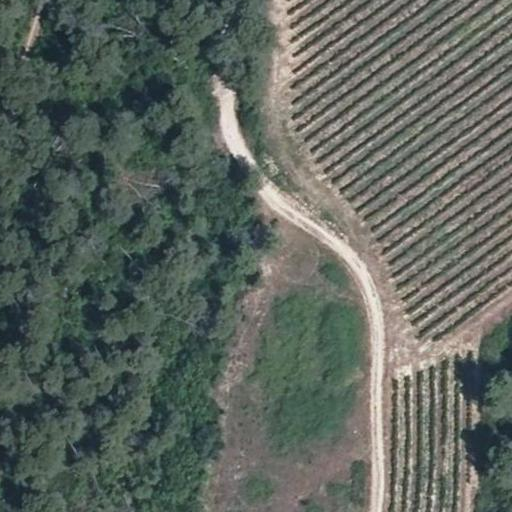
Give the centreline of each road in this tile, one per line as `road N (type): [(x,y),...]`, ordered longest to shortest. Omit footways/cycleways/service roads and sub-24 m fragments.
road 1 (track): [(373,511),(385,435),(366,282),(333,233),(245,162),(223,126),(233,0)]
road 2 (track): [(68,0),(0,144)]
